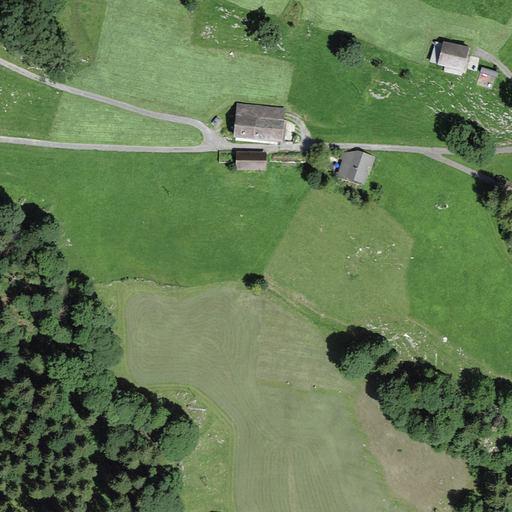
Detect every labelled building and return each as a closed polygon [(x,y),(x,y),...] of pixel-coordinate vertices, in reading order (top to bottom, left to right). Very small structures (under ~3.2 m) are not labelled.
[(439,63),(439,64),(447,66),(462,70),(467,49),(444,43),(444,45),(436,43),(431,62),(439,63)] [(446,71),(461,75),(462,70),(447,66),(446,71)] [(483,69),(481,74),(495,78),(497,73),(483,69)] [(239,105),(236,137),(281,142),(284,110),(239,105)] [(338,174),(361,182),(365,172),(368,164),(371,166),(374,158),(358,152),(342,154),(340,159),(344,160),(338,174)] [(238,154),(238,169),(265,169),(265,154),(238,154)]
